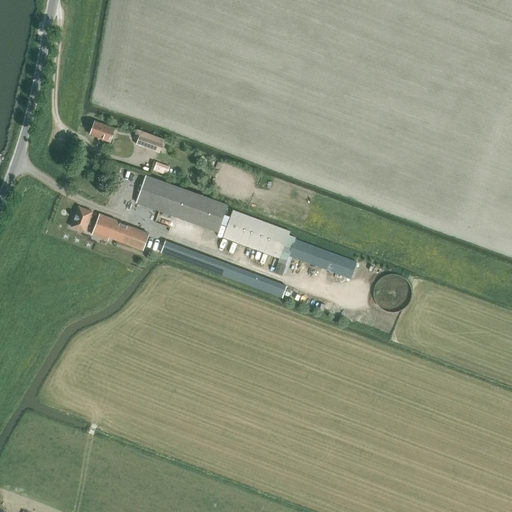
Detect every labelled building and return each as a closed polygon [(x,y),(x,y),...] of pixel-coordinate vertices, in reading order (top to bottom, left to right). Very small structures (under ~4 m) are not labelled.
[(102,139),(111,142),(116,128),(95,121),(91,135),(102,139)] [(138,130),(135,139),(138,140),(137,145),(160,153),(165,140),(138,130)] [(166,175),(169,167),(157,162),(154,170),(166,175)] [(133,174),(134,171),(129,170),(126,179),(135,182),(138,175),(133,174)] [(146,176),(137,203),(219,233),(222,224),(228,227),(224,238),(280,259),(275,273),(283,276),(290,256),(351,279),(357,263),(296,240),(297,238),(289,236),(291,232),(234,211),(231,218),(225,215),(229,204),(146,176)] [(144,250),(150,235),(100,216),(99,219),(92,216),(93,212),(80,207),(72,228),(86,233),(89,224),(96,227),(94,232),(144,250)] [(166,241),(162,253),(283,298),(288,286),(166,241)] [(413,297),(413,294),(413,290),(412,287),(410,284),(408,282),(406,280),(403,278),(400,277),(397,277),(394,277),(390,278),(388,279),(385,281),(383,283),(381,286),(380,289),(379,292),(379,295),(380,298),(381,301),(383,304),(385,306),(388,308),(390,310),(394,310),(397,310),(400,310),(403,309),(406,307),(408,305),(410,303),(412,300),(413,297)]
